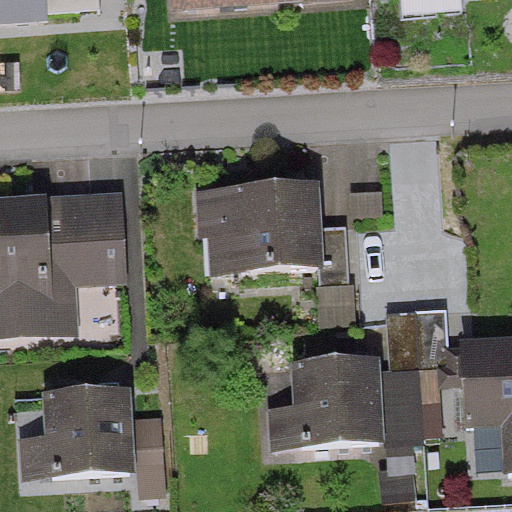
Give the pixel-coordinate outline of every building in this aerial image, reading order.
[(100,0),(0,0),(0,20),(101,11),(100,0)] [(293,0),(177,0),(179,14),(294,5),(293,0)] [(345,295),(341,235),(312,236),(309,196),(196,203),(199,244),(209,243),(211,282),(314,275),(315,296),(345,295)] [(116,207),(86,209),(89,269),(119,267),(116,207)] [(59,271),(89,269),(86,209),(56,211),(59,271)] [(43,286),(39,212),(0,214),(0,341),(65,338),(62,285),(43,286)] [(412,320),(415,380),(417,411),(433,410),(431,379),(445,378),(442,318),(412,320)] [(419,448),(417,411),(415,380),(412,320),(382,322),(388,450),(419,448)] [(501,349),(511,348),(511,336),(501,338),(501,349)] [(511,353),(459,356),(463,433),(502,431),(505,481),(511,480),(511,353)] [(374,450),(370,372),(293,376),(298,455),(374,450)] [(125,480),(121,402),(44,406),(49,485),(125,480)] [(379,510),(411,507),(405,475),(373,479),(379,510)]
